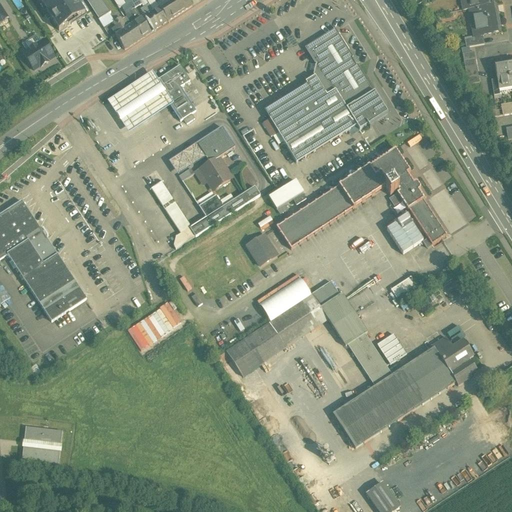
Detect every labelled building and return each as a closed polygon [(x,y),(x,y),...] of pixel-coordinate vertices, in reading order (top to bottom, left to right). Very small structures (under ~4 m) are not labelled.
[(85,15),(75,0),(38,0),(59,32),(85,15)] [(110,14),(101,0),(87,0),(86,1),(99,21),(110,14)] [(129,0),(124,0),(128,5),(122,8),(128,17),(127,17),(130,23),(129,24),(130,27),(142,19),(135,9),(134,7),(129,0)] [(157,6),(152,0),(146,0),(150,5),(154,11),(158,8),(157,6)] [(172,0),(159,9),(168,23),(192,7),(191,5),(192,4),(189,0),(188,1),(187,0),(172,0)] [(464,0),(465,2),(462,3),(463,12),(469,11),(491,7),(490,0),(464,0)] [(158,8),(154,11),(150,5),(141,11),(154,32),(168,23),(159,9),(158,8)] [(491,7),(469,11),(474,38),(474,39),(483,37),(501,34),(496,6),(491,7)] [(130,27),(127,29),(120,19),(113,23),(120,33),(116,36),(125,51),(140,41),(130,27)] [(142,19),(130,27),(140,41),(151,34),(142,19)] [(373,94),(335,33),(307,50),(317,65),(314,76),(315,78),(306,84),(312,94),(270,120),(286,147),(295,142),(346,110),(346,111),(373,94)] [(483,37),(474,39),(474,38),(465,39),(466,49),(485,45),(483,37)] [(43,42),(24,55),(34,71),(41,67),(41,68),(48,63),(54,59),(43,42)] [(474,53),(463,55),(464,62),(476,60),(474,53)] [(508,64),(495,66),(497,80),(498,89),(499,89),(511,86),(508,64)] [(191,65),(184,69),(188,76),(195,72),(191,65)] [(180,67),(157,83),(156,85),(164,98),(180,88),(180,89),(190,82),(180,67)] [(170,107),(156,85),(151,78),(150,78),(110,105),(122,122),(130,134),(164,111),(170,107)] [(497,80),(491,81),(494,97),(500,96),(499,89),(498,89),(497,80)] [(180,89),(180,88),(164,98),(180,123),(196,113),(189,102),(180,89)] [(373,94),(346,111),(357,127),(360,132),(368,127),(370,130),(371,130),(369,126),(388,115),(375,93),(373,94)] [(508,105),(501,106),(503,117),(510,115),(508,105)] [(346,111),(346,110),(295,142),(286,147),(296,164),(357,127),(346,111)] [(192,116),(184,121),(187,126),(195,121),(192,116)] [(222,129),(197,145),(206,159),(210,165),(218,159),(218,160),(235,149),(222,129)] [(243,137),(257,157),(265,151),(252,131),(243,137)] [(197,145),(169,163),(178,177),(206,159),(197,145)] [(339,187),(276,228),(291,251),(354,210),(385,189),(390,197),(398,192),(399,193),(397,195),(408,211),(409,211),(432,246),(441,240),(447,237),(423,201),(424,200),(419,192),(420,191),(421,189),(417,183),(415,183),(413,184),(407,174),(410,173),(395,150),(339,187)] [(259,161),(272,183),(281,177),(268,155),(259,161)] [(210,165),(200,171),(214,191),(231,180),(218,160),(218,159),(210,165)] [(296,182),(269,199),(277,211),(303,195),(296,182)] [(172,248),(174,252),(260,198),(257,193),(255,189),(223,209),(216,198),(199,209),(206,219),(191,228),(162,184),(150,192),(180,235),(175,239),(172,248)] [(198,206),(215,199),(213,194),(196,202),(198,206)] [(22,202),(0,216),(0,261),(8,256),(52,324),(86,301),(22,202)] [(264,237),(247,248),(260,268),(277,257),(264,237)] [(411,278),(396,288),(402,298),(417,288),(411,278)] [(331,283),(311,296),(312,297),(320,310),(340,297),(331,283)] [(396,288),(391,291),(397,301),(402,298),(396,288)] [(296,292),(286,298),(289,303),(299,297),(296,292)] [(355,315),(342,296),(340,297),(320,310),(327,320),(345,348),(348,347),(365,335),(367,334),(355,315)] [(320,310),(312,297),(303,302),(319,326),(327,320),(320,310)] [(303,302),(269,325),(286,351),(320,328),(319,326),(303,302)] [(128,329),(138,351),(161,340),(150,318),(128,329)] [(269,325),(244,342),(260,367),(286,351),(269,325)] [(365,335),(348,347),(375,388),(392,377),(365,335)] [(388,365),(405,357),(395,336),(378,344),(388,365)] [(224,337),(209,347),(215,357),(230,347),(224,337)] [(463,343),(453,349),(446,339),(432,348),(434,350),(456,384),(458,388),(467,382),(465,379),(476,371),(471,364),(469,361),(473,358),(463,343)] [(244,342),(227,353),(243,378),(260,367),(244,342)] [(375,388),(333,416),(355,450),(456,384),(434,350),(392,377),(375,388)] [(62,433),(26,428),(22,462),(58,466),(62,433)] [(382,482),(365,496),(377,511),(395,511),(401,507),(382,482)]
